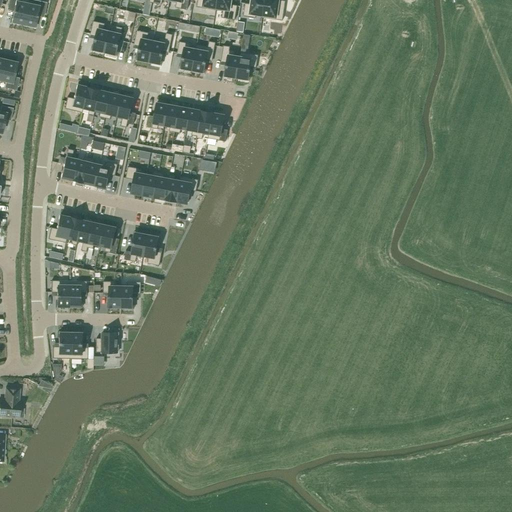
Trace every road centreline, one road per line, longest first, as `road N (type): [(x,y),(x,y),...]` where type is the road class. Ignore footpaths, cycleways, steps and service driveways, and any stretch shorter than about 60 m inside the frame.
road 1 (residential): [(67,56),(229,89)]
road 2 (residential): [(18,152),(40,40),(0,31)]
road 3 (residential): [(39,184),(36,319)]
road 4 (residential): [(39,184),(170,212)]
road 5 (residential): [(67,56),(39,184)]
